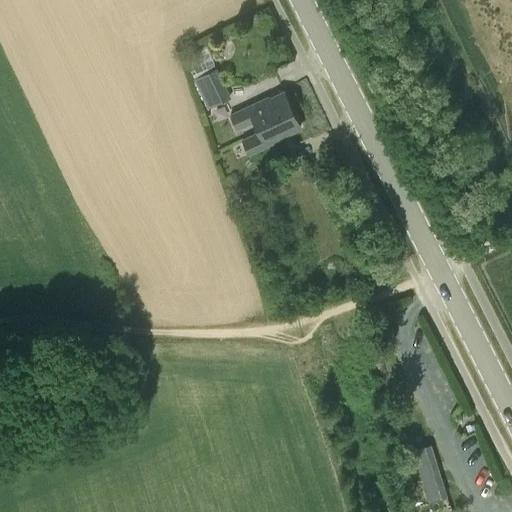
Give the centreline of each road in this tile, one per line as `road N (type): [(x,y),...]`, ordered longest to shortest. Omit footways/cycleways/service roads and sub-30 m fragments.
road 1 (secondary): [(511,412),(301,0)]
road 2 (track): [(0,325),(267,331)]
road 3 (track): [(327,315),(511,240)]
